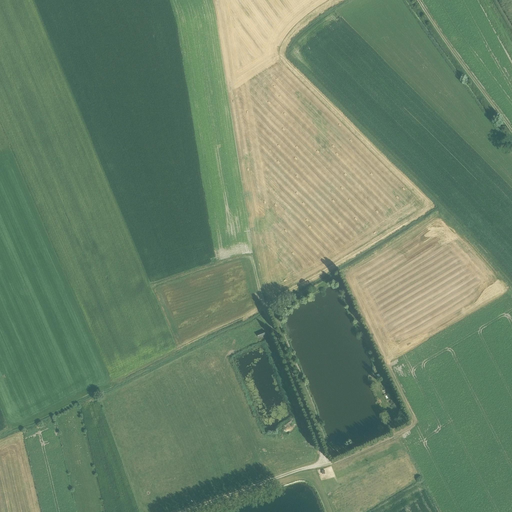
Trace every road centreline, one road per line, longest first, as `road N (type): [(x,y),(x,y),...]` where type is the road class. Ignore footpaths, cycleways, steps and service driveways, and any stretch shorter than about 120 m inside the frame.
road 1 (track): [(187,511),(314,465),(322,453),(251,261),(235,258),(153,286)]
road 2 (track): [(417,0),(511,132)]
